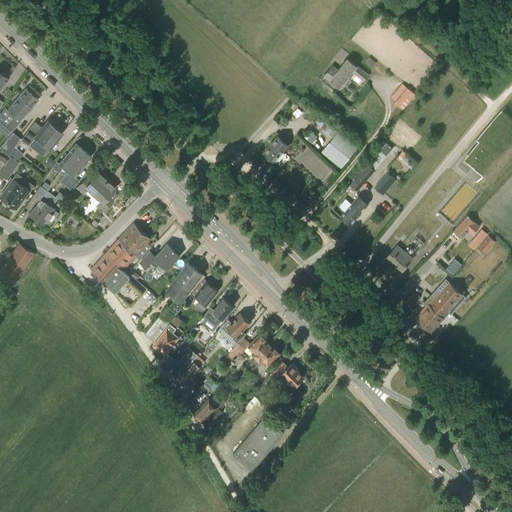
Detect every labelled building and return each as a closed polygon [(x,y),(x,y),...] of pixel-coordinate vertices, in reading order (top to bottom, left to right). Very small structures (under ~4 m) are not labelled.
[(372,67),(376,62),(370,57),(366,62),(372,67)] [(367,75),(347,58),(337,70),(332,66),(324,75),(338,88),(352,72),(362,80),(367,75)] [(406,87),(402,83),(391,97),(395,101),(393,103),(402,110),(416,94),(407,86),(406,87)] [(18,119),(37,99),(25,88),(6,108),(5,107),(0,111),(0,119),(11,129),(19,120),(18,119)] [(477,183),(511,141),(511,118),(500,109),(475,139),(480,143),(467,158),(483,171),(474,181),(477,183)] [(61,132),(46,120),(40,127),(33,121),(20,139),(27,144),(34,136),(49,148),(61,132)] [(0,148),(8,155),(16,143),(19,138),(12,132),(0,145),(0,148)] [(338,133),(322,152),(340,168),(357,148),(338,133)] [(272,161),(287,144),(278,136),(263,153),(272,161)] [(67,166),(82,148),(75,142),(58,162),(63,167),(65,164),(67,166)] [(12,153),(10,155),(10,156),(17,161),(23,153),(15,147),(11,152),(12,153)] [(73,175),(90,155),(82,148),(67,166),(65,164),(63,167),(67,170),(59,179),(70,189),(79,179),(73,175)] [(406,154),(401,160),(405,164),(411,158),(406,154)] [(18,162),(17,161),(10,156),(0,170),(0,175),(6,179),(18,162)] [(45,164),(50,167),(54,163),(49,159),(45,164)] [(365,163),(353,177),(361,184),(373,170),(365,163)] [(92,195),(108,177),(99,169),(90,179),(86,175),(76,186),(81,191),(86,186),(89,188),(87,190),(92,195)] [(0,194),(0,197),(16,209),(33,185),(16,172),(0,194)] [(382,194),(394,179),(386,172),(374,187),(382,194)] [(101,210),(112,199),(108,195),(117,186),(108,177),(92,195),(89,198),(101,210)] [(32,195),(39,199),(29,213),(41,223),(46,217),(48,218),(51,213),(49,212),(53,207),(48,203),(50,201),(53,203),(56,198),(46,190),(39,185),(32,195)] [(345,198),(338,206),(344,211),(340,216),(344,219),(344,221),(347,224),(349,223),(350,224),(367,204),(358,196),(351,203),(345,198)] [(467,215),(454,230),(462,237),(475,222),(467,215)] [(128,247),(143,231),(133,222),(118,238),(128,247)] [(482,229),(474,238),(480,243),(488,234),(482,229)] [(151,238),(143,231),(128,247),(136,254),(141,259),(152,247),(147,242),(151,238)] [(488,234),(479,246),(486,252),(495,240),(488,234)] [(122,269),(136,254),(128,247),(118,238),(106,251),(115,259),(113,261),(122,269)] [(0,282),(8,288),(34,253),(34,252),(18,242),(0,267),(0,282)] [(174,249),(167,242),(155,255),(150,251),(140,262),(146,267),(151,262),(156,266),(160,262),(167,268),(180,254),(179,253),(180,252),(175,247),(174,249)] [(402,270),(412,258),(396,245),(386,256),(402,270)] [(115,259),(106,251),(90,269),(105,282),(104,282),(114,291),(131,307),(144,292),(127,277),(129,275),(122,269),(113,261),(115,259)] [(454,258),(450,262),(457,269),(461,264),(454,258)] [(154,339),(186,300),(183,298),(191,289),(203,274),(187,262),(175,277),(166,289),(176,297),(169,305),(168,304),(145,332),(154,339)] [(450,313),(465,297),(445,278),(430,295),(442,306),(443,305),(449,311),(449,312),(450,313)] [(206,280),(194,295),(200,299),(195,305),(202,310),(210,300),(209,299),(217,289),(212,285),(212,283),(210,281),(208,281),(206,280)] [(442,306),(430,295),(425,301),(427,303),(415,316),(423,324),(421,326),(426,331),(428,329),(431,331),(448,312),(449,312),(449,311),(443,305),(442,306)] [(213,329),(233,305),(223,297),(213,308),(210,306),(205,312),(203,315),(206,317),(203,321),(213,329)] [(224,324),(219,330),(235,346),(244,338),(243,338),(246,334),(243,331),(251,323),(249,322),(240,312),(231,321),(228,319),(224,324)] [(166,329),(154,344),(164,352),(177,337),(173,334),(177,329),(171,323),(166,329)] [(235,346),(234,347),(229,353),(233,357),(239,351),(241,353),(248,346),(253,350),(251,352),(256,357),(270,342),(266,339),(266,336),(264,334),(261,334),(260,332),(249,343),(244,338),(235,346)] [(188,335),(184,340),(188,344),(192,339),(188,335)] [(256,357),(249,364),(252,368),(253,368),(262,359),(267,365),(280,352),(280,350),(277,347),(274,347),(270,342),(256,357)] [(178,377),(193,359),(196,355),(188,349),(182,355),(169,370),(178,377)] [(193,359),(178,377),(185,384),(202,366),(193,359)] [(275,368),(268,376),(255,391),(260,396),(276,378),(289,391),(303,376),(297,369),(298,367),(294,364),(292,364),(291,363),(280,373),(275,368)] [(211,389),(216,383),(209,377),(204,383),(211,389)] [(254,395),(247,404),(251,407),(258,398),(254,395)] [(209,398),(193,413),(201,422),(217,406),(209,398)] [(217,406),(201,422),(207,428),(216,419),(215,418),(222,411),(217,406)] [(252,468),(284,430),(265,414),(233,452),(252,468)]
